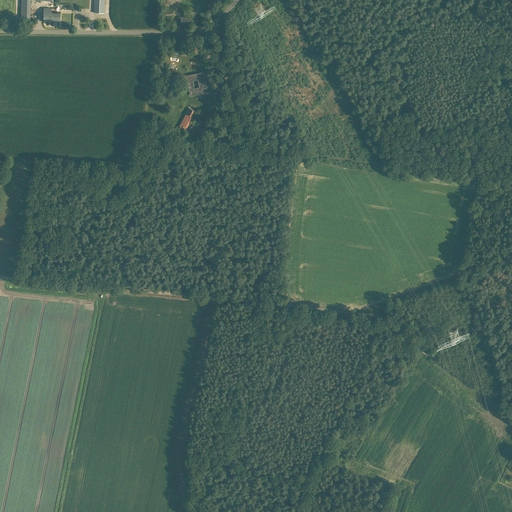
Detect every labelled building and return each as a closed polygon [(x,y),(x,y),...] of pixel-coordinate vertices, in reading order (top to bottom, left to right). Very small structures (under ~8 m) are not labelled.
[(21,0),(21,19),(30,19),(30,0),(47,0),(53,1),(53,0),(21,0)] [(104,0),(94,0),(94,13),(104,13),(104,0)] [(44,8),(43,20),(60,20),(61,12),(52,12),(52,8),(44,8)] [(200,89),(192,91),(193,97),(205,94),(204,88),(203,88),(202,87),(206,86),(204,79),(202,79),(201,74),(186,78),(187,83),(197,81),(200,89)] [(217,111),(214,98),(207,100),(209,112),(213,112),(217,111)] [(188,114),(181,128),(185,131),(196,111),(189,108),(186,113),(188,114)]
